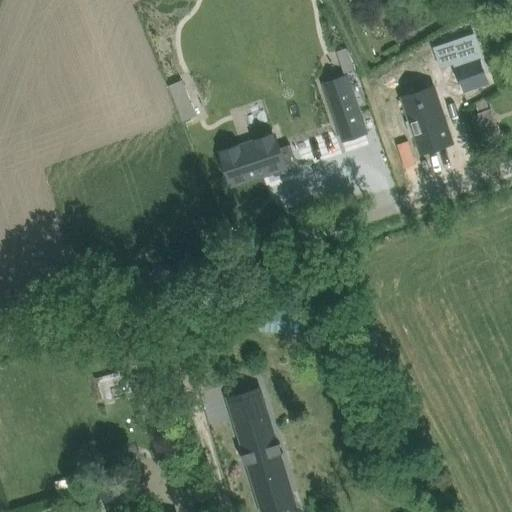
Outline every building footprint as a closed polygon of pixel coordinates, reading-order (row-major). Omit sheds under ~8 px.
[(436,51),(441,67),(478,54),(473,38),(436,51)] [(346,48),(337,51),(340,61),(350,58),(346,48)] [(505,75),(511,70),(511,57),(510,53),(497,60),(505,75)] [(347,76),(324,84),(344,141),(366,133),(347,76)] [(182,80),(169,86),(173,95),(186,89),(182,80)] [(436,96),(406,106),(411,120),(407,122),(412,136),(416,135),(422,153),(452,143),(436,96)] [(484,145),(501,139),(491,110),(474,116),(484,145)] [(239,147),(222,153),(226,167),(232,186),(286,168),(284,165),(287,164),(296,161),(290,144),(281,147),(279,148),(278,145),(277,145),(274,135),(257,141),(256,141),(239,146),(239,147)] [(260,389),(229,398),(237,425),(246,453),(246,454),(249,462),(248,462),(249,463),(263,511),(279,506),(277,498),(291,494),(279,454),(279,453),(276,445),(277,445),(268,416),(260,389)]
